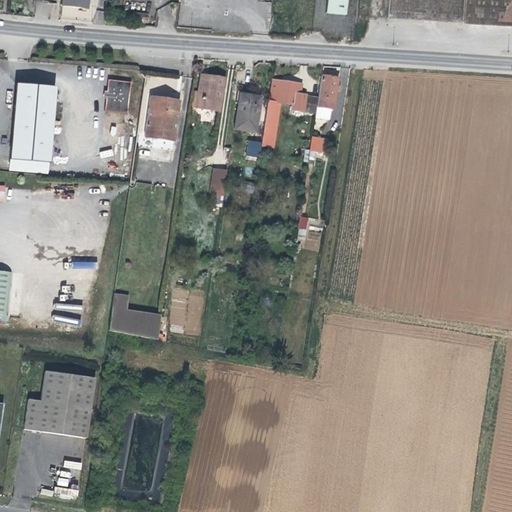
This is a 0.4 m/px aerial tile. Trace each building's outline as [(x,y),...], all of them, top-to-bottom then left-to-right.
[(61,0),(61,5),(66,6),(79,7),(87,8),(87,0),(61,0)] [(345,0),(325,0),(324,12),(344,14),(345,0)] [(511,0),(386,0),(386,18),(511,25),(511,0)] [(132,13),(131,22),(147,23),(147,14),(132,13)] [(223,77),(200,74),(196,108),(218,111),(223,77)] [(316,106),(328,108),(332,108),(337,76),(320,74),(318,96),(316,106)] [(266,106),(277,107),(278,101),(291,103),(290,109),(315,113),(316,106),(318,96),(299,93),(300,88),(295,87),(295,82),(272,79),(269,100),(266,100),(266,106)] [(129,82),(106,80),(103,110),(126,112),(129,82)] [(8,160),(45,163),(52,87),(13,84),(7,160),(8,160)] [(239,93),(233,129),(255,131),(260,96),(239,93)] [(170,107),(180,108),(181,98),(150,94),(149,99),(171,102),(170,107)] [(143,137),(175,142),(180,108),(170,107),(171,102),(149,99),(143,137)] [(259,146),(270,147),(277,107),(266,106),(259,146)] [(174,147),(175,142),(143,137),(142,143),(174,147)] [(308,149),(325,151),(327,139),(311,137),(308,149)] [(244,157),(258,159),(259,147),(245,145),(244,157)] [(45,163),(8,160),(7,169),(45,172),(45,163)] [(211,187),(224,189),(227,168),(214,166),(211,187)] [(239,190),(252,193),(255,184),(242,180),(239,190)] [(305,236),(308,217),(300,216),(297,235),(305,236)] [(11,267),(0,266),(0,309),(7,310),(11,267)] [(113,288),(107,330),(157,339),(160,315),(125,309),(127,291),(113,288)] [(91,377),(31,369),(23,430),(83,438),(91,377)] [(52,496),(53,491),(42,488),(40,493),(52,496)] [(61,496),(77,498),(78,490),(62,488),(61,496)]
